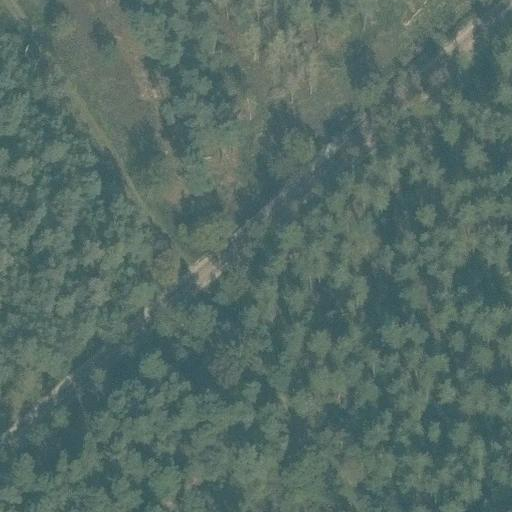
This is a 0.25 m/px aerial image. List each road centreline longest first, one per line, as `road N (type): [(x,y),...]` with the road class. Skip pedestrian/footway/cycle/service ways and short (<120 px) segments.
road 1 (track): [(511,4),(0,452)]
road 2 (track): [(352,511),(193,283)]
